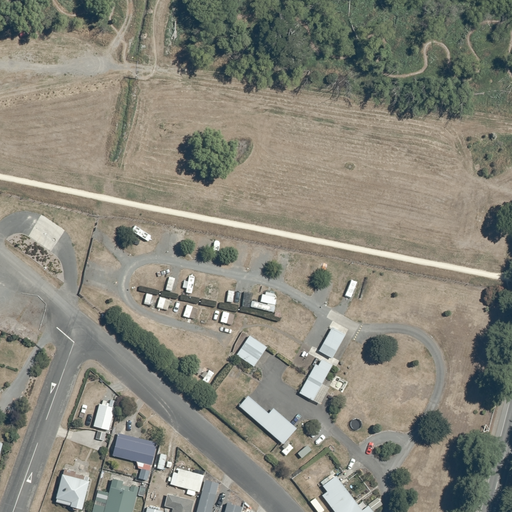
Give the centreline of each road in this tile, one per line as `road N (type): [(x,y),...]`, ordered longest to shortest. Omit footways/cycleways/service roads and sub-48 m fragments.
road 1 (residential): [(79,326),(285,511)]
road 2 (residential): [(12,511),(79,326)]
